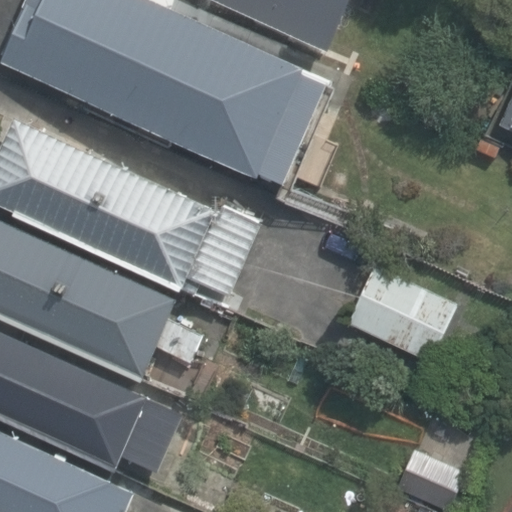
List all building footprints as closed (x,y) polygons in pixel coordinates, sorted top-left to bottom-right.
[(173,0),(42,0),(10,69),(292,200),(348,81),(173,0)] [(209,0),(344,61),(371,0),(209,0)] [(15,103),(0,136),(0,195),(242,304),(279,222),(15,103)] [(191,306),(197,295),(0,204),(0,306),(190,394),(223,321),(191,306)] [(381,259),(355,328),(447,364),(473,295),(381,259)] [(0,319),(0,408),(144,473),(177,399),(0,319)] [(0,427),(0,506),(13,511),(121,511),(133,487),(0,427)]
